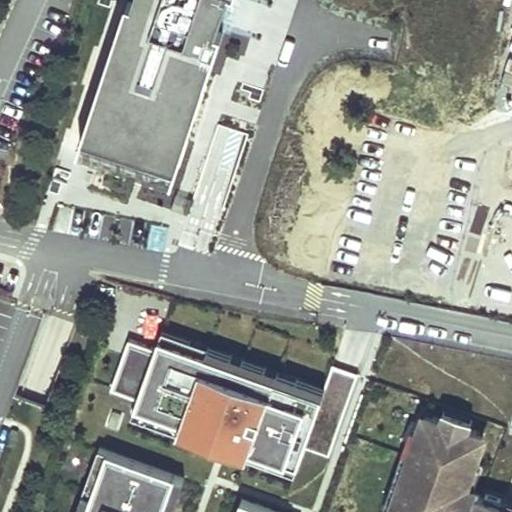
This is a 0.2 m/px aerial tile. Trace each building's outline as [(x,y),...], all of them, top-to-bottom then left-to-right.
[(127,0),(125,5),(121,4),(79,141),(175,170),(216,33),(212,32),(221,0),(127,0)] [(511,0),(343,0),(342,5),(436,39),(448,0),(462,0),(511,16),(511,43),(505,62),(511,63),(511,0)] [(511,145),(357,113),(325,271),(511,310),(511,145)] [(195,200),(221,209),(248,131),(221,122),(195,200)] [(79,141),(76,153),(171,182),(175,170),(79,141)] [(163,330),(160,338),(323,397),(326,388),(163,330)] [(156,348),(129,339),(112,388),(138,398),(135,407),(230,441),(227,449),(248,457),(251,448),(298,465),(323,397),(160,338),(156,348)] [(135,407),(132,416),(227,449),(230,441),(135,407)] [(446,407),(444,415),(442,419),(471,429),(473,425),(475,417),(446,407)] [(511,511),(511,502),(499,498),(497,504),(480,498),(482,491),(467,486),(486,434),(479,432),(480,428),(473,425),(471,429),(442,419),(444,415),(436,412),(435,416),(428,414),(414,453),(405,450),(391,490),(399,493),(392,511),(511,511)] [(98,442),(73,511),(83,511),(107,445),(98,442)] [(161,511),(174,474),(107,445),(83,511),(161,511)] [(251,448),(248,457),(295,474),(298,465),(251,448)] [(170,511),(182,477),(174,474),(161,511),(170,511)] [(499,498),(482,491),(480,498),(497,504),(499,498)] [(277,511),(242,499),(237,511),(277,511)]
